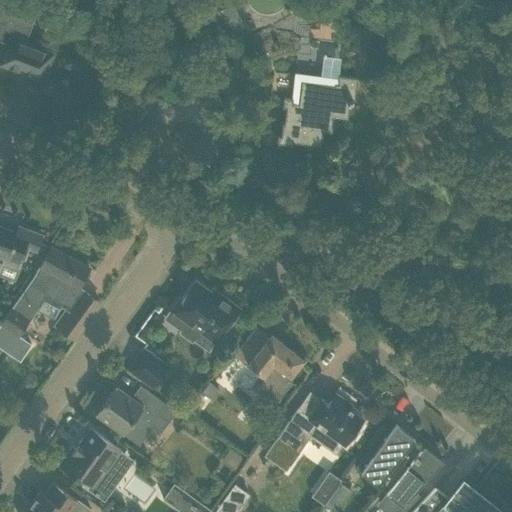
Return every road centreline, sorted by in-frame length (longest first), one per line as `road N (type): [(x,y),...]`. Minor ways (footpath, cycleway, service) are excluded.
road 1 (residential): [(511,463),(355,319),(246,254),(180,226)]
road 2 (residential): [(0,463),(180,226)]
road 3 (track): [(246,254),(511,283)]
road 4 (residential): [(180,226),(0,154)]
road 5 (track): [(511,139),(426,0)]
